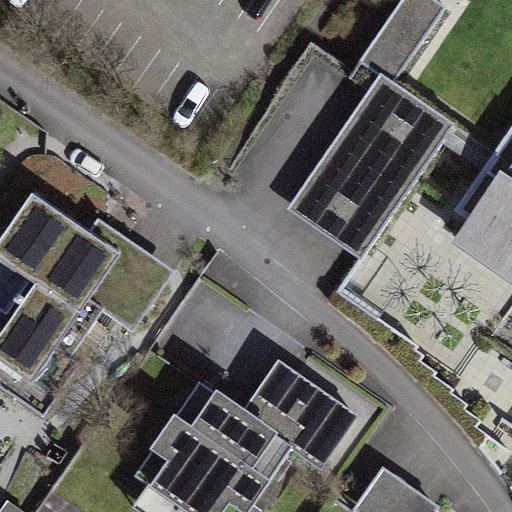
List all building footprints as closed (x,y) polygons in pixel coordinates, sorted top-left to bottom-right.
[(285,220),(362,275),(455,147),(388,98),(442,23),(411,1),(357,75),(379,91),(285,220)] [(511,180),(459,253),(511,292),(511,180)] [(0,398),(11,407),(44,361),(59,372),(98,319),(133,345),(173,289),(98,235),(86,252),(33,214),(0,259),(0,398)] [(166,478),(140,511),(262,511),(295,467),(317,483),(356,430),(280,375),(243,427),(204,398),(153,469),(166,478)] [(420,511),(385,486),(365,511),(420,511)]
